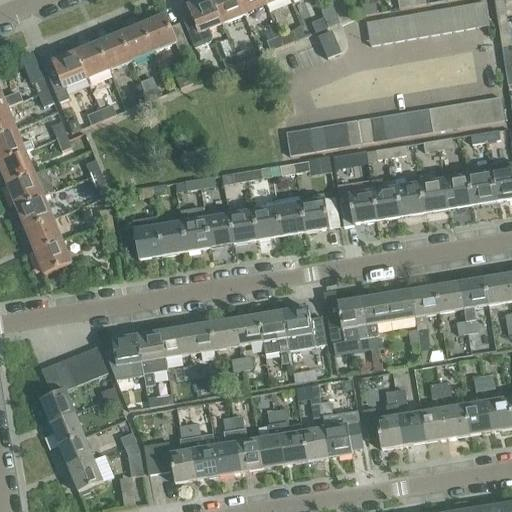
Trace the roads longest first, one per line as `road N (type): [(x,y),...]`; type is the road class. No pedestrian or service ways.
road 1 (residential): [(0,326),(511,244)]
road 2 (residential): [(256,511),(511,470)]
